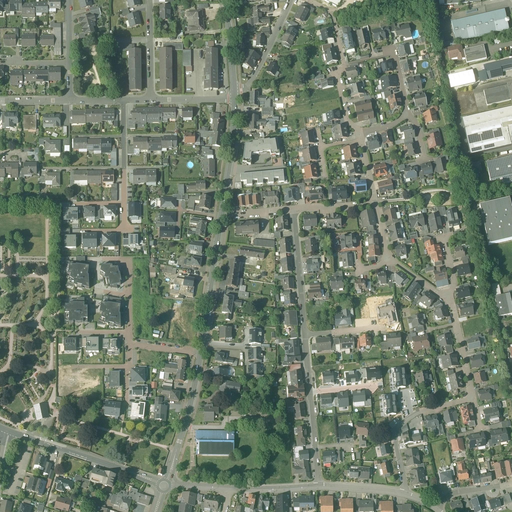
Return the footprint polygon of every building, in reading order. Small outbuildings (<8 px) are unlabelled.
[(14,12),(22,12),(22,5),(21,0),(20,0),(10,0),(10,6),(10,12),(14,12)] [(48,4),(48,9),(51,9),(56,9),(60,9),(60,0),(53,0),(54,0),(48,0),(48,4)] [(78,0),(81,9),(91,6),(89,0),(78,0)] [(48,13),(48,9),(48,4),(35,4),(35,5),(35,7),(35,13),(48,13)] [(302,4),(300,8),(308,12),(312,14),(314,10),(302,4)] [(22,12),(22,16),(35,15),(35,13),(35,7),(26,7),(26,5),(22,5),(22,12)] [(99,9),(97,10),(96,7),(89,8),(90,12),(91,16),(94,15),(94,17),(100,15),(99,9)] [(160,22),(170,22),(170,20),(170,7),(168,7),(160,7),(160,12),(160,21),(160,22)] [(252,9),(253,17),(262,16),(262,15),(261,13),(261,8),(252,9)] [(304,20),(308,12),(300,8),(294,19),(300,22),(302,19),(304,20)] [(129,16),(128,12),(128,9),(121,11),(122,14),(123,18),(127,17),(127,16),(129,16)] [(451,22),(456,42),(509,30),(507,23),(508,23),(509,22),(508,20),(507,19),(506,19),(504,10),(451,22)] [(193,17),(193,22),(203,21),(202,11),(187,12),(187,17),(193,17)] [(130,27),(130,28),(140,25),(137,14),(129,16),(127,16),(127,17),(128,17),(131,27),(130,27)] [(84,35),(85,35),(89,33),(90,35),(95,33),(93,28),(95,27),(93,22),(92,21),(95,20),(94,17),(94,15),(91,16),(85,18),(85,17),(80,18),(84,35)] [(253,17),(253,21),(254,26),(262,25),(262,19),(262,16),(253,17)] [(432,20),(435,31),(441,29),(438,18),(432,20)] [(204,31),(203,21),(193,22),(194,27),(193,27),(188,27),(188,32),(204,31)] [(400,35),(406,39),(409,34),(410,34),(410,33),(411,31),(409,29),(408,26),(401,28),(400,27),(396,28),(395,28),(394,28),(395,32),(395,33),(396,32),(397,36),(399,35),(400,35)] [(289,29),(286,35),(294,39),(295,36),(294,35),(295,32),(297,33),(298,33),(297,33),(292,30),(289,28),(289,29)] [(378,41),(379,42),(381,42),(381,41),(381,40),(385,39),(384,32),(383,29),(381,30),(379,30),(372,31),(373,37),(376,37),(377,41),(378,41)] [(444,43),(441,29),(435,31),(439,49),(456,45),(455,41),(444,43)] [(322,36),(323,41),(326,40),(332,39),(330,31),(329,32),(322,33),(322,34),(323,36),(322,36)] [(357,33),(360,46),(369,44),(366,33),(366,31),(365,32),(357,33)] [(342,36),(346,52),(354,50),(351,34),(344,36),(342,36)] [(292,43),(294,39),(286,35),(282,42),(281,42),(285,44),(290,46),(291,47),(291,46),(290,46),(289,45),(290,42),(292,43)] [(4,37),(4,47),(9,47),(9,46),(15,46),(15,47),(15,40),(15,37),(12,37),(5,37),(4,37)] [(30,46),(30,47),(35,47),(35,37),(22,37),(22,40),(22,47),(27,47),(27,46),(30,46)] [(40,37),(40,47),(54,46),(54,44),(54,41),(53,38),(54,37),(40,37)] [(407,57),(408,55),(408,52),(409,52),(408,46),(405,47),(398,48),(400,57),(404,56),(406,57),(407,57)] [(465,58),(466,64),(486,59),(483,46),(463,51),(465,58)] [(458,59),(459,60),(461,59),(462,58),(465,58),(463,51),(461,51),(460,48),(460,47),(453,49),(447,50),(450,59),(458,57),(458,59)] [(206,59),(206,70),(218,70),(217,50),(207,50),(207,59),(206,59)] [(324,52),(324,53),(325,57),(326,60),(325,60),(326,64),(328,64),(328,65),(336,63),(336,62),(337,62),(336,57),(335,57),(334,55),(335,55),(336,55),(335,50),(332,50),(324,52)] [(130,71),(140,71),(140,63),(141,63),(141,60),(140,60),(140,51),(132,51),(129,51),(130,71)] [(161,91),(171,91),(171,51),(163,51),(160,51),(160,60),(160,62),(161,79),(160,79),(160,82),(161,82),(161,91)] [(191,51),(183,51),(183,67),(186,67),(191,67),(191,51)] [(248,51),(245,57),(255,63),(259,57),(248,51)] [(252,69),(255,63),(245,57),(241,63),(252,69)] [(376,60),(378,67),(380,67),(380,65),(384,64),(383,59),(376,60)] [(485,73),(486,81),(502,77),(501,73),(511,70),(511,59),(483,66),(485,73)] [(402,65),(404,74),(413,72),(411,63),(411,62),(407,63),(402,65)] [(380,67),(382,74),(392,72),(391,67),(390,63),(384,64),(380,65),(380,67)] [(266,72),(273,76),(275,72),(276,73),(276,72),(278,68),(271,64),(269,68),(268,68),(266,72)] [(351,78),(352,79),(353,79),(354,77),(357,77),(355,70),(355,68),(349,69),(345,70),(347,79),(351,78)] [(48,69),(49,72),(49,80),(56,80),(56,81),(61,81),(61,69),(48,69)] [(218,90),(218,70),(206,70),(204,70),(204,78),(204,83),(204,90),(218,90)] [(140,79),(140,71),(130,71),(130,91),(141,91),(141,82),(141,79),(140,79)] [(472,71),(447,76),(450,89),(475,83),(472,71)] [(23,84),(23,82),(23,73),(18,73),(18,72),(10,72),(10,85),(17,85),(17,84),(23,84)] [(36,82),(36,73),(27,73),(27,72),(23,72),(23,73),(23,82),(23,81),(26,81),(26,82),(36,82)] [(49,81),(49,80),(49,72),(36,72),(36,73),(36,82),(41,82),(49,82),(49,81)] [(485,73),(478,75),(479,82),(486,81),(485,73)] [(382,90),(383,90),(388,89),(390,89),(396,87),(395,83),(394,78),(388,79),(386,79),(381,81),(382,85),(381,85),(382,90)] [(408,89),(409,92),(414,91),(417,91),(417,90),(420,89),(418,80),(418,78),(414,79),(407,81),(407,84),(406,85),(407,89),(408,89)] [(321,83),(322,90),(333,87),(332,81),(321,83)] [(351,96),(352,97),(359,96),(364,95),(363,95),(361,85),(357,86),(350,88),(350,89),(348,90),(350,96),(351,96)] [(510,101),(510,100),(507,86),(483,91),(487,106),(510,101)] [(417,107),(417,108),(419,108),(425,106),(427,106),(426,102),(425,100),(428,100),(425,100),(425,99),(424,95),(423,95),(416,97),(415,97),(415,98),(412,99),(413,100),(410,101),(411,103),(412,102),(412,105),(411,105),(411,107),(414,106),(414,107),(417,107)] [(394,109),(395,110),(397,109),(398,108),(401,108),(398,96),(391,98),(389,99),(390,103),(390,104),(389,105),(390,108),(391,109),(391,110),(394,109)] [(354,105),(356,114),(370,111),(368,102),(365,103),(354,105)] [(511,107),(462,119),(464,129),(511,117),(511,107)] [(114,110),(102,111),(102,119),(102,122),(108,122),(108,120),(114,120),(114,122),(114,117),(114,110)] [(141,123),(146,123),(146,111),(143,111),(143,110),(141,110),(141,111),(139,111),(139,110),(133,110),(133,120),(133,124),(135,124),(141,124),(141,123)] [(146,110),(146,111),(146,123),(152,123),(152,120),(158,120),(158,123),(162,123),(162,119),(162,110),(146,110)] [(175,110),(162,110),(162,119),(167,119),(175,119),(175,117),(175,111),(175,110)] [(182,117),(182,119),(192,118),(192,110),(182,110),(182,111),(182,117)] [(86,111),(86,112),(86,122),(98,122),(98,119),(102,119),(102,111),(86,111)] [(372,119),(370,111),(356,114),(358,123),(369,120),(372,119)] [(86,123),(86,122),(86,112),(73,112),(73,123),(86,123)] [(327,122),(331,121),(340,120),(338,112),(326,114),(327,122)] [(425,120),(426,124),(432,123),(432,122),(436,121),(434,113),(434,112),(431,113),(424,115),(423,116),(424,120),(425,120)] [(5,128),(11,128),(11,124),(18,124),(17,114),(5,114),(5,124),(5,128)] [(54,125),(54,128),(60,128),(60,121),(59,116),(43,117),(43,125),(50,125),(54,125)] [(35,130),(36,130),(36,121),(36,118),(35,118),(30,118),(30,117),(24,117),(24,131),(28,131),(28,129),(35,129),(35,130)] [(470,156),(511,146),(507,129),(511,127),(511,117),(464,129),(470,156)] [(127,129),(135,129),(135,124),(133,124),(133,120),(127,120),(127,129)] [(215,124),(214,133),(222,134),(224,121),(219,120),(214,120),(213,124),(215,124)] [(405,140),(412,139),(415,138),(414,133),(412,134),(412,132),(411,127),(407,128),(407,127),(399,129),(399,130),(400,134),(400,135),(403,134),(405,140)] [(194,136),(194,142),(200,142),(200,138),(207,139),(207,137),(208,132),(207,132),(201,131),(200,131),(200,132),(200,135),(200,136),(194,136)] [(383,142),(384,145),(385,144),(392,143),(390,132),(381,134),(383,142)] [(222,134),(214,133),(213,138),(212,146),(220,147),(222,134)] [(184,144),(194,144),(194,142),(194,136),(190,136),(190,135),(184,135),(184,144)] [(427,138),(430,149),(435,148),(434,146),(439,145),(438,141),(440,141),(438,135),(430,137),(427,138)] [(369,150),(370,150),(378,148),(377,144),(376,137),(367,139),(368,142),(369,150)] [(139,150),(147,150),(147,140),(138,140),(138,139),(133,139),(134,147),(134,150),(134,155),(139,155),(139,150)] [(161,139),(161,140),(161,149),(174,149),(173,144),(175,144),(175,139),(161,139)] [(74,150),(87,150),(87,141),(87,140),(73,140),(74,150)] [(161,151),(161,149),(161,140),(147,140),(147,150),(147,151),(157,151),(161,151)] [(275,156),(279,155),(276,140),(269,141),(268,140),(263,141),(263,142),(259,142),(253,143),(253,144),(245,145),(242,163),(246,163),(246,164),(250,165),(252,155),(259,154),(258,153),(266,152),(267,153),(270,152),(271,156),(275,155),(275,156)] [(101,141),(87,141),(87,150),(87,151),(93,151),(93,152),(94,152),(101,152),(101,141)] [(101,150),(111,150),(111,141),(101,141),(101,150)] [(53,151),(53,154),(60,154),(60,142),(46,142),(46,151),(51,151),(53,151)] [(407,147),(410,156),(417,155),(415,145),(413,146),(407,147)] [(490,181),(502,178),(511,176),(511,157),(486,163),(490,181)] [(444,172),(445,172),(447,172),(448,171),(447,168),(446,168),(445,161),(444,160),(440,161),(436,162),(436,164),(437,169),(438,172),(443,170),(444,172)] [(204,169),(204,178),(214,178),(214,161),(213,161),(207,161),(205,161),(205,169),(204,169)] [(481,171),(481,172),(482,174),(479,162),(467,165),(468,165),(477,163),(479,165),(481,171)] [(480,174),(481,173),(481,172),(481,171),(479,165),(477,163),(468,165),(470,173),(469,174),(470,175),(471,176),(472,175),(479,173),(480,174)] [(422,171),(423,176),(432,173),(431,170),(430,165),(430,164),(421,166),(422,171)] [(5,165),(0,165),(0,176),(3,177),(5,177),(5,174),(11,174),(11,179),(18,178),(18,175),(18,169),(18,165),(12,165),(5,165)] [(31,175),(36,175),(36,169),(36,165),(24,165),(24,171),(24,174),(31,174),(31,175)] [(375,177),(377,178),(378,177),(379,176),(386,174),(385,167),(384,165),(382,166),(373,168),(375,168),(376,174),(375,175),(375,177)] [(470,173),(468,165),(467,165),(470,176),(482,174),(481,172),(481,173),(480,174),(479,173),(472,175),(471,176),(470,175),(469,174),(470,173)] [(409,178),(411,179),(415,178),(416,177),(415,172),(414,168),(405,170),(404,170),(404,171),(404,174),(404,175),(404,178),(406,179),(409,178)] [(87,185),(87,184),(87,172),(74,172),(74,176),(74,182),(79,181),(80,185),(80,186),(87,185)] [(101,183),(101,182),(101,172),(87,172),(87,184),(98,183),(98,182),(101,182),(101,183)] [(113,172),(101,172),(101,182),(106,182),(106,188),(111,188),(111,185),(113,185),(113,182),(113,172)] [(137,182),(146,182),(146,172),(133,172),(133,175),(133,183),(134,183),(134,181),(137,181),(137,182)] [(156,172),(146,172),(146,182),(146,183),(156,183),(156,172)] [(284,178),(283,172),(272,173),(273,179),(278,179),(279,183),(284,183),(284,178)] [(273,179),(272,173),(262,174),(262,180),(268,180),(268,184),(273,184),(273,179)] [(53,186),(59,186),(59,174),(45,174),(45,177),(45,181),(48,181),(53,181),(54,181),(54,186),(53,186)] [(262,180),(262,174),(251,175),(252,181),(257,181),(257,185),(263,185),(262,180)] [(252,181),(251,175),(240,176),(241,182),(246,182),(247,186),(252,186),(252,181)] [(511,176),(502,178),(503,184),(511,182),(511,176)] [(377,184),(380,194),(386,193),(386,192),(393,190),(391,182),(391,181),(388,182),(377,184)] [(196,182),(196,185),(196,190),(205,190),(204,182),(196,182)] [(357,191),(358,192),(361,192),(362,191),(366,191),(365,182),(358,183),(355,183),(355,184),(356,192),(357,191)] [(310,197),(310,201),(322,200),(324,200),(325,198),(325,196),(324,195),(322,195),(322,191),(321,191),(321,189),(320,188),(317,188),(316,190),(316,192),(311,192),(309,192),(310,197)] [(337,200),(337,201),(346,200),(345,193),(345,188),(339,189),(339,190),(336,190),(332,190),(332,195),(332,201),(337,200)] [(285,198),(286,203),(297,202),(299,200),(298,194),(298,189),(297,189),(284,191),(285,193),(288,195),(285,198)] [(195,201),(200,202),(201,197),(189,198),(187,210),(193,211),(195,201)] [(210,199),(201,197),(200,202),(199,208),(199,209),(202,209),(209,210),(210,199)] [(253,197),(252,197),(252,206),(260,205),(259,201),(259,197),(258,197),(253,197)] [(238,207),(245,206),(244,198),(237,198),(237,201),(238,207)] [(161,208),(175,208),(175,201),(175,199),(173,199),(161,199),(161,202),(161,208)] [(511,209),(509,199),(489,204),(489,200),(475,201),(477,207),(479,206),(488,246),(511,240),(511,209)] [(129,218),(131,218),(138,217),(140,217),(140,205),(140,204),(133,205),(129,205),(129,210),(130,210),(130,212),(129,212),(129,218)] [(115,217),(115,208),(104,208),(104,211),(104,217),(111,217),(115,217)] [(95,212),(95,209),(92,209),(84,209),(84,219),(95,219),(95,212)] [(70,210),(64,210),(64,221),(77,221),(77,212),(70,212),(70,210)] [(385,213),(387,222),(392,221),(396,220),(394,214),(395,214),(394,210),(385,213)] [(448,224),(449,228),(454,227),(458,226),(455,210),(446,212),(449,223),(448,224)] [(364,220),(366,227),(373,226),(375,225),(372,212),(368,213),(366,215),(365,213),(360,214),(361,220),(364,220)] [(165,223),(174,223),(175,214),(161,214),(160,222),(165,223)] [(433,231),(434,232),(436,232),(437,230),(442,229),(439,217),(439,214),(438,215),(428,217),(431,231),(433,231)] [(414,228),(414,229),(421,227),(421,226),(424,226),(421,215),(409,218),(411,228),(414,228)] [(326,219),(320,220),(319,216),(316,216),(316,223),(320,223),(320,229),(327,228),(326,219)] [(331,228),(332,230),(336,229),(336,228),(340,228),(340,223),(342,223),(343,221),(343,218),(341,217),(340,217),(339,217),(335,217),(335,216),(330,217),(331,217),(326,218),(326,219),(327,228),(327,229),(331,228)] [(304,217),(305,228),(310,227),(315,227),(315,217),(312,217),(309,217),(304,217)] [(197,225),(196,229),(206,231),(207,223),(204,223),(205,220),(200,219),(192,218),(192,221),(191,221),(190,224),(197,225)] [(277,219),(278,232),(288,231),(287,218),(277,219)] [(235,225),(236,235),(259,233),(258,223),(235,225)] [(402,239),(401,233),(399,226),(395,227),(389,228),(390,231),(389,231),(390,239),(391,238),(392,241),(398,240),(402,239)] [(173,238),(174,238),(174,236),(174,229),(164,229),(160,228),(160,236),(164,236),(164,237),(173,238)] [(204,238),(206,231),(196,229),(196,234),(192,233),(188,232),(187,236),(195,237),(204,238)] [(96,235),(83,236),(83,248),(96,248),(96,235)] [(128,248),(135,248),(135,246),(139,246),(139,235),(135,235),(135,236),(128,236),(128,239),(128,246),(128,248)] [(115,244),(115,236),(110,236),(106,236),(102,236),(102,244),(102,248),(103,248),(108,248),(114,248),(115,248),(115,244)] [(351,236),(347,237),(348,249),(356,248),(355,236),(351,237),(351,236)] [(64,237),(64,247),(67,247),(67,249),(76,249),(76,237),(68,237),(64,237)] [(368,239),(369,248),(378,247),(377,238),(376,238),(370,239),(368,239)] [(274,242),(257,240),(257,247),(274,249),(274,242)] [(281,254),(285,254),(290,253),(289,241),(280,241),(281,254)] [(306,254),(316,253),(315,248),(315,241),(312,241),(305,242),(306,254)] [(189,249),(190,250),(190,251),(196,252),(196,253),(201,254),(201,253),(202,245),(194,245),(191,244),(191,245),(190,246),(189,248),(189,249)] [(395,248),(397,257),(406,255),(404,246),(395,248)] [(379,257),(378,247),(369,248),(370,257),(370,258),(375,257),(379,257)] [(429,255),(431,255),(440,252),(440,249),(439,250),(439,247),(433,248),(427,249),(429,255)] [(239,256),(250,258),(252,250),(240,248),(239,256)] [(454,255),(455,259),(461,258),(465,257),(465,256),(464,251),(462,251),(462,248),(454,249),(455,254),(455,255),(454,255)] [(250,258),(263,260),(265,252),(252,250),(250,258)] [(442,261),(440,252),(431,255),(432,260),(434,260),(435,262),(435,263),(441,262),(442,261)] [(352,267),(351,256),(342,256),(343,263),(343,267),(344,268),(352,267)] [(65,274),(68,275),(70,265),(76,266),(76,265),(89,267),(90,262),(85,262),(85,257),(76,257),(76,262),(65,262),(65,274)] [(192,258),(191,261),(187,261),(187,265),(187,266),(190,266),(200,268),(201,260),(192,258)] [(282,267),(283,273),(292,272),(290,259),(286,260),(282,260),(282,267)] [(230,261),(227,277),(238,279),(240,262),(230,261)] [(318,270),(318,261),(312,262),(307,262),(308,271),(313,271),(318,270)] [(82,288),(89,289),(89,280),(88,276),(87,275),(88,275),(89,267),(76,265),(76,266),(70,265),(68,275),(71,275),(70,277),(70,279),(74,282),(74,286),(76,287),(77,285),(82,287),(82,288)] [(460,276),(465,275),(466,273),(469,273),(468,266),(468,265),(464,266),(458,268),(456,269),(458,275),(460,276)] [(118,268),(112,268),(101,268),(100,272),(105,275),(104,279),(106,280),(108,279),(110,287),(117,286),(120,285),(120,283),(121,282),(120,274),(119,274),(118,268)] [(436,277),(437,281),(446,279),(444,270),(441,271),(441,269),(437,270),(437,272),(434,273),(435,277),(436,277)] [(386,284),(386,285),(386,282),(386,281),(388,280),(387,276),(385,277),(385,275),(385,273),(379,274),(379,276),(377,276),(377,280),(380,280),(380,282),(380,285),(386,284)] [(408,281),(405,279),(406,278),(400,273),(398,274),(394,275),(395,281),(395,284),(397,283),(400,286),(402,283),(405,285),(408,281)] [(106,280),(104,279),(102,277),(104,287),(107,286),(108,287),(117,289),(117,286),(110,287),(108,279),(106,280)] [(236,286),(238,279),(227,277),(226,286),(236,288),(236,286)] [(179,286),(178,291),(178,292),(183,293),(182,296),(183,296),(192,298),(195,284),(193,284),(194,279),(185,278),(185,280),(184,283),(184,287),(179,286)] [(335,289),(336,290),(338,290),(339,289),(339,288),(343,288),(342,282),(341,279),(341,278),(333,279),(330,279),(331,288),(335,287),(335,289)] [(284,290),(284,291),(290,290),(293,290),(292,279),(289,279),(283,280),(284,290)] [(448,286),(446,279),(437,281),(436,281),(437,288),(448,286)] [(355,290),(357,291),(359,291),(360,289),(364,289),(365,289),(364,283),(362,281),(356,282),(355,284),(355,290)] [(405,296),(411,301),(416,294),(419,289),(420,288),(414,283),(406,294),(404,296),(405,296)] [(509,294),(501,296),(498,283),(491,285),(494,297),(499,317),(504,316),(511,314),(511,306),(511,301),(509,294)] [(459,299),(464,298),(465,296),(469,295),(467,288),(464,289),(457,290),(456,292),(458,298),(459,299)] [(312,299),(316,299),(316,298),(321,298),(320,291),(310,292),(309,292),(309,293),(309,295),(308,296),(309,298),(309,299),(312,299)] [(423,305),(428,308),(430,305),(430,306),(432,306),(433,304),(432,303),(432,302),(435,299),(427,293),(423,298),(420,302),(423,305)] [(423,298),(418,295),(418,296),(413,303),(417,306),(418,305),(420,302),(423,298)] [(102,296),(101,304),(107,305),(107,304),(120,306),(121,300),(102,296)] [(284,302),(285,306),(295,306),(294,296),(290,296),(285,297),(285,302),(284,302)] [(388,317),(389,324),(396,322),(391,300),(385,302),(386,307),(377,309),(379,318),(388,317)] [(69,314),(69,319),(69,323),(73,323),(73,322),(76,322),(76,323),(83,323),(83,320),(87,320),(87,307),(84,307),(84,304),(77,304),(69,304),(69,306),(65,306),(65,314),(69,314)] [(114,326),(121,328),(120,318),(120,315),(119,315),(119,313),(120,306),(107,304),(107,305),(101,304),(99,313),(102,314),(102,316),(101,319),(105,320),(105,325),(108,326),(108,324),(114,325),(114,326)] [(467,315),(467,317),(472,316),(471,313),(473,312),(472,309),(471,306),(471,304),(465,306),(463,306),(464,308),(459,309),(459,312),(459,313),(460,317),(467,315)] [(435,311),(436,316),(439,316),(440,319),(441,319),(447,317),(445,311),(443,309),(435,311)] [(334,317),(335,327),(350,325),(349,318),(348,312),(343,312),(343,316),(334,317)] [(287,319),(288,326),(297,326),(295,313),(282,314),(282,320),(287,319)] [(412,323),(413,328),(415,328),(422,326),(423,326),(422,321),(423,321),(422,316),(417,317),(417,316),(412,318),(408,319),(409,323),(412,323)] [(395,332),(401,331),(399,323),(393,324),(395,332)] [(219,340),(225,340),(225,339),(231,339),(231,330),(231,329),(225,329),(220,329),(219,340)] [(249,344),(252,345),(261,345),(261,330),(249,330),(249,344)] [(408,340),(408,342),(413,341),(412,339),(416,338),(415,333),(406,335),(408,340)] [(366,348),(367,349),(369,349),(369,348),(370,348),(370,346),(370,343),(372,343),(371,339),(367,339),(366,336),(363,337),(363,338),(360,338),(360,340),(360,346),(360,347),(365,347),(366,348)] [(414,352),(415,352),(418,352),(418,351),(418,350),(428,348),(428,345),(426,336),(417,338),(416,338),(412,339),(413,341),(414,348),(413,349),(414,352)] [(98,338),(86,339),(86,340),(86,347),(86,353),(99,353),(98,338)] [(473,350),(480,348),(478,343),(478,339),(477,338),(472,340),(473,340),(467,341),(468,347),(467,347),(468,352),(473,351),(473,350)] [(76,348),(76,339),(75,339),(75,341),(68,341),(68,339),(64,339),(64,350),(76,350),(76,348)] [(114,341),(108,341),(108,348),(108,352),(118,352),(118,350),(118,340),(114,339),(114,341)] [(317,351),(317,353),(317,351),(330,349),(331,349),(330,345),(330,340),(321,341),(320,339),(316,340),(316,345),(317,351)] [(333,339),(333,345),(330,345),(331,349),(330,349),(330,352),(334,352),(334,351),(333,345),(339,345),(339,341),(339,339),(333,339)] [(339,345),(340,351),(354,349),(354,344),(353,339),(349,340),(343,340),(339,341),(339,345)] [(452,345),(450,340),(439,343),(440,347),(440,348),(442,347),(445,347),(445,348),(451,347),(450,345),(451,345),(452,345)] [(289,349),(289,356),(299,355),(298,348),(298,341),(288,342),(288,343),(284,344),(285,349),(289,349)] [(261,360),(261,351),(256,351),(249,351),(249,354),(248,354),(248,358),(249,360),(254,360),(261,360)] [(223,363),(223,359),(224,355),(216,354),(215,362),(223,363)] [(299,355),(289,356),(287,356),(288,363),(291,363),(300,362),(299,355)] [(444,369),(445,369),(447,369),(447,368),(457,366),(458,366),(455,356),(445,358),(442,359),(443,366),(443,367),(443,368),(444,369)] [(469,358),(472,368),(475,368),(476,368),(478,368),(479,367),(482,366),(480,356),(476,357),(469,358)] [(178,361),(177,368),(177,371),(185,372),(187,362),(178,361)] [(261,367),(254,367),(249,367),(249,369),(248,369),(248,373),(249,373),(249,376),(256,376),(261,376),(261,367)] [(398,389),(405,388),(405,382),(406,382),(405,376),(404,376),(403,369),(397,370),(396,368),(390,369),(393,391),(398,390),(398,389)] [(366,370),(367,378),(367,381),(371,381),(371,382),(375,381),(379,380),(379,377),(382,377),(381,371),(378,371),(378,369),(366,370)] [(139,371),(133,371),(132,372),(132,383),(136,383),(144,383),(144,372),(144,370),(139,371)] [(175,381),(184,382),(185,372),(177,371),(176,374),(175,381)] [(109,373),(109,378),(109,383),(109,388),(116,388),(116,384),(119,384),(119,383),(119,374),(114,374),(114,372),(109,373)] [(291,381),(291,387),(303,386),(302,386),(301,372),(295,373),(291,373),(292,381),(291,381)] [(333,383),(333,380),(332,373),(322,374),(323,384),(333,383)] [(346,384),(357,383),(357,380),(356,374),(353,374),(353,373),(348,373),(348,374),(345,375),(346,384)] [(418,378),(419,385),(428,383),(428,382),(427,377),(426,373),(416,375),(416,379),(418,378)] [(474,375),(476,384),(481,383),(480,382),(484,381),(485,382),(483,373),(479,374),(474,375)] [(449,377),(450,384),(461,381),(460,375),(454,376),(449,377)] [(463,388),(461,381),(450,384),(452,390),(452,391),(457,389),(463,388)] [(230,392),(231,388),(220,386),(219,391),(221,391),(219,398),(227,400),(228,392),(230,392)] [(291,387),(288,387),(289,398),(293,398),(294,399),(298,398),(299,397),(303,397),(303,386),(291,387)] [(143,395),(147,394),(147,395),(147,389),(141,389),(132,389),(132,397),(136,397),(142,397),(143,397),(143,395)] [(478,393),(480,401),(491,399),(489,392),(489,390),(485,391),(478,393)] [(180,393),(171,392),(171,394),(170,401),(179,402),(180,393)] [(354,404),(364,403),(364,401),(363,393),(360,393),(360,392),(356,393),(353,394),(354,404)] [(337,395),(338,399),(338,407),(339,408),(348,407),(347,394),(337,395)] [(322,396),(320,396),(320,399),(321,398),(321,403),(321,405),(323,405),(330,404),(331,404),(331,402),(330,398),(331,398),(330,395),(329,395),(329,396),(322,396)] [(389,415),(396,415),(395,409),(396,408),(396,402),(395,403),(394,396),(387,397),(387,395),(381,396),(383,418),(389,417),(389,415)] [(110,413),(110,416),(119,417),(120,405),(112,404),(106,403),(105,413),(110,413)] [(137,405),(132,405),(131,412),(130,417),(141,418),(141,413),(144,413),(145,404),(139,404),(139,405),(138,409),(136,408),(137,405)] [(35,412),(36,418),(39,417),(44,416),(47,416),(46,410),(45,405),(34,407),(35,412)] [(298,414),(299,419),(304,418),(304,412),(303,412),(303,405),(296,406),(295,406),(295,407),(296,414),(298,414)] [(156,407),(155,412),(154,412),(154,413),(155,413),(155,419),(165,420),(165,416),(164,416),(165,408),(166,408),(166,407),(161,407),(156,407)] [(462,416),(464,424),(468,423),(474,421),(473,417),(473,416),(472,411),(471,407),(469,407),(464,408),(462,409),(463,416),(462,416)] [(204,422),(213,422),(213,414),(218,414),(218,409),(213,409),(206,409),(206,414),(204,414),(204,422)] [(486,422),(493,420),(498,419),(496,409),(492,410),(483,412),(486,422)] [(446,422),(446,423),(453,422),(453,421),(454,421),(451,412),(444,413),(445,418),(444,419),(444,421),(446,422)] [(430,428),(432,429),(435,428),(436,426),(438,426),(436,416),(431,417),(429,417),(425,418),(426,422),(428,427),(428,428),(430,428)] [(356,435),(358,435),(362,435),(367,436),(367,430),(369,429),(369,427),(368,426),(368,425),(357,424),(356,435)] [(298,435),(298,439),(298,440),(302,439),(303,439),(306,439),(305,428),(297,429),(298,435)] [(344,439),(344,440),(347,440),(347,439),(349,439),(349,437),(348,428),(339,428),(340,440),(344,439)] [(501,431),(497,432),(499,443),(507,442),(505,430),(501,431)] [(234,432),(229,432),(196,432),(195,443),(196,443),(196,445),(195,445),(195,447),(196,447),(196,456),(234,456),(234,443),(234,432)] [(403,439),(404,445),(420,442),(419,435),(415,436),(412,437),(411,432),(405,434),(402,434),(402,435),(403,435),(404,439),(403,439)] [(493,444),(499,443),(497,432),(494,432),(493,432),(491,432),(490,433),(491,440),(492,444),(493,444)] [(479,435),(475,436),(477,447),(484,446),(485,446),(484,442),(483,435),(482,434),(479,435)] [(470,449),(477,447),(475,436),(472,437),(471,436),(469,437),(468,437),(469,445),(470,449)] [(457,451),(459,452),(462,451),(463,450),(461,440),(456,441),(451,442),(453,452),(457,451)] [(380,448),(382,457),(390,455),(388,446),(380,448)] [(299,459),(299,462),(307,461),(309,461),(308,451),(303,452),(298,452),(298,453),(299,459)] [(405,453),(406,460),(418,458),(417,451),(415,451),(412,452),(412,451),(409,452),(405,453)] [(323,453),(324,464),(329,463),(335,463),(334,452),(323,453)] [(44,469),(45,469),(46,463),(45,463),(46,459),(37,457),(34,466),(39,467),(44,469)] [(419,465),(418,458),(406,460),(407,467),(411,466),(412,467),(414,466),(415,466),(416,466),(419,465)] [(303,472),(304,474),(308,473),(307,461),(299,462),(300,468),(297,468),(298,473),(303,472)] [(508,464),(503,465),(506,478),(511,476),(511,462),(508,463),(508,464)] [(43,473),(48,475),(50,471),(52,465),(46,463),(45,469),(44,469),(43,472),(43,473)] [(381,465),(383,476),(384,475),(389,474),(390,474),(388,464),(381,465)] [(496,480),(506,478),(503,465),(503,464),(498,465),(498,466),(494,467),(494,470),(496,480)] [(363,472),(358,471),(358,479),(363,480),(363,479),(368,480),(368,477),(369,470),(363,469),(363,472)] [(107,486),(112,488),(115,476),(105,473),(93,470),(91,480),(100,483),(100,484),(105,486),(106,482),(108,483),(107,486)] [(349,479),(358,479),(358,471),(349,470),(349,472),(347,472),(347,475),(349,475),(349,479)] [(410,476),(410,480),(424,478),(423,475),(422,474),(422,471),(417,472),(411,473),(410,474),(410,476)] [(448,482),(448,485),(453,484),(451,477),(450,471),(446,472),(442,472),(438,473),(440,485),(445,484),(445,483),(448,482)] [(485,476),(479,477),(481,484),(491,482),(489,475),(488,474),(486,475),(485,476)] [(473,486),(481,484),(479,477),(478,477),(474,478),(472,478),(473,486)] [(424,481),(424,478),(410,480),(411,483),(412,486),(413,486),(419,485),(424,485),(424,484),(424,482),(424,481)] [(31,492),(34,493),(38,481),(35,480),(34,479),(31,479),(30,479),(27,490),(28,489),(31,490),(31,492)] [(72,483),(60,479),(58,484),(56,490),(61,492),(63,486),(71,488),(72,483)] [(41,482),(38,481),(34,493),(38,494),(38,492),(42,493),(42,495),(45,486),(45,484),(45,483),(44,483),(42,482),(41,482)] [(129,497),(127,496),(126,499),(131,500),(137,502),(140,495),(135,493),(136,490),(131,489),(129,497)] [(111,501),(113,494),(106,493),(104,499),(111,501)] [(184,499),(184,505),(191,506),(194,507),(195,495),(183,493),(183,499),(184,499)] [(114,505),(120,507),(123,497),(117,496),(113,494),(111,501),(110,504),(114,505)] [(503,502),(505,506),(511,504),(509,495),(503,497),(503,499),(498,500),(499,503),(503,502)] [(151,498),(143,496),(142,497),(143,497),(142,502),(141,502),(140,503),(148,506),(151,498)] [(247,505),(251,505),(254,506),(255,497),(249,496),(248,499),(247,505)] [(126,511),(127,511),(131,500),(126,499),(123,497),(120,507),(119,510),(126,511)] [(216,510),(217,510),(217,505),(219,499),(206,497),(205,504),(204,508),(216,510)] [(277,503),(276,511),(287,511),(288,509),(288,502),(285,502),(285,497),(276,497),(277,503)] [(331,511),(332,504),(332,498),(329,498),(329,497),(327,497),(326,498),(319,498),(319,504),(321,504),(320,511),(331,511)] [(260,498),(259,507),(264,507),(268,508),(269,500),(264,500),(264,498),(260,498)] [(300,511),(307,511),(307,508),(312,508),(313,508),(313,503),(313,498),(300,498),(300,500),(300,507),(300,511)] [(55,508),(67,511),(70,502),(64,500),(58,499),(55,508)] [(474,510),(474,511),(481,511),(484,511),(483,505),(482,505),(481,504),(482,503),(481,499),(476,500),(476,499),(471,501),(474,510)] [(340,511),(351,511),(352,507),(352,501),(349,501),(349,500),(346,500),(346,501),(339,501),(339,507),(341,507),(340,511)] [(494,508),(495,509),(501,507),(499,503),(498,500),(495,501),(494,500),(488,502),(490,509),(494,508)] [(10,511),(12,504),(7,502),(2,502),(0,511),(10,511)] [(391,511),(392,509),(392,503),(389,503),(387,503),(386,503),(379,503),(379,509),(381,509),(380,511),(391,511)] [(450,505),(451,511),(458,511),(462,511),(459,503),(450,505)]
